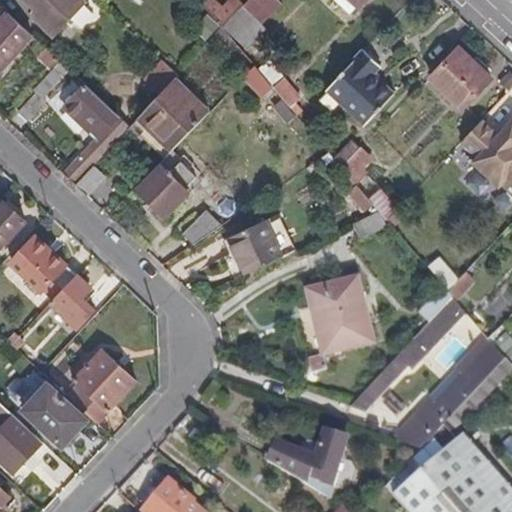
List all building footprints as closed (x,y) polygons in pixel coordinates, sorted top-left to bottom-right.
[(88,0),(22,0),(38,15),(33,20),(53,38),(88,0)] [(230,0),(222,9),(214,0),(197,0),(212,17),(221,27),(222,26),(240,7),(243,3),(240,0),(230,0)] [(260,27),(282,5),(276,0),(246,0),(243,3),(240,7),(260,27)] [(351,0),(360,8),(367,0),(351,0)] [(245,48),(263,29),(260,27),(240,7),(222,26),(245,48)] [(0,70),(31,36),(8,14),(0,22),(0,70)] [(206,40),(219,27),(208,16),(195,29),(206,40)] [(59,62),(47,50),(39,58),(52,70),(59,62)] [(379,66),(363,51),(327,90),(328,92),(320,101),(332,112),(341,103),(365,126),(394,94),(372,73),(379,66)] [(464,110),(491,81),(459,51),(431,80),(443,91),(439,96),(451,106),(455,102),(464,110)] [(264,76),(274,68),(268,61),(258,70),(264,76)] [(44,101),(61,82),(59,81),(69,71),(60,62),(33,92),(36,94),(17,115),(28,125),(47,104),(44,101)] [(163,63),(144,82),(159,95),(176,76),(163,63)] [(257,95),(269,83),(264,76),(258,70),(254,65),(241,79),(257,95)] [(300,99),(274,68),(264,76),(269,83),(284,100),(297,115),(297,116),(302,112),(295,104),(300,99)] [(173,151),(213,109),(177,75),(176,76),(159,95),(138,118),(173,151)] [(127,124),(86,87),(65,110),(98,139),(64,176),(75,186),(94,166),(102,157),(100,155),(127,124)] [(297,115),(284,100),(275,108),(287,123),(297,115)] [(320,159),(329,152),(300,119),(298,116),(287,125),(297,127),(306,139),(303,142),(310,151),(301,159),(307,167),(320,159)] [(502,185),(511,193),(511,120),(498,136),(481,120),(461,143),(478,158),(473,163),(499,187),(502,185)] [(346,166),(361,150),(354,143),(338,159),(346,166)] [(363,170),(372,161),(361,150),(346,166),(344,169),(358,185),(359,187),(368,177),(369,176),(363,170)] [(326,167),(335,159),(329,152),(320,159),(326,167)] [(191,193),(187,189),(194,182),(178,167),(180,165),(169,155),(160,165),(161,166),(138,190),(167,218),(191,193)] [(88,198),(107,177),(94,166),(75,186),(88,198)] [(370,200),(380,190),(368,177),(359,187),(370,200)] [(364,214),(375,205),(371,201),(370,200),(359,187),(358,185),(347,194),(364,214)] [(399,209),(380,190),(370,200),(371,201),(375,205),(378,209),(388,221),(393,216),(399,209)] [(4,248),(27,223),(6,204),(0,209),(0,247),(2,246),(4,248)] [(394,228),(409,214),(401,207),(399,209),(393,216),(388,221),(394,228)] [(387,225),(378,209),(353,222),(361,238),(387,225)] [(195,245),(222,226),(207,212),(185,235),(195,245)] [(246,270),(248,274),(283,257),(295,250),(280,219),(267,225),(265,221),(230,238),(230,239),(246,270)] [(53,281),(66,267),(35,238),(13,263),(43,292),(53,281)] [(459,280),(440,258),(429,269),(445,287),(449,291),(459,280)] [(63,291),(76,276),(66,267),(53,281),(63,291)] [(455,299),(474,280),(466,272),(459,280),(449,291),(455,298),(455,299)] [(373,343),(357,275),(305,288),(310,308),(313,307),(325,355),(373,343)] [(95,311),(82,299),(91,290),(76,276),(63,291),(51,303),(78,329),(95,311)] [(430,324),(455,298),(449,291),(445,287),(419,314),(430,324)] [(430,350),(466,312),(455,299),(455,298),(430,324),(414,341),(424,350),(427,347),(430,350)] [(13,345),(20,337),(11,329),(4,337),(13,345)] [(511,346),(511,343),(505,336),(497,344),(506,353),(511,346)] [(17,349),(24,341),(20,337),(13,345),(17,349)] [(414,417),(424,426),(407,445),(422,450),(438,433),(450,420),(474,394),(507,359),(490,340),(489,338),(414,417)] [(414,341),(407,350),(420,362),(430,350),(427,347),(424,350),(414,341)] [(97,424),(137,382),(103,350),(76,379),(80,384),(85,388),(72,401),(97,424)] [(411,370),(420,362),(407,350),(378,381),(387,389),(407,367),(411,370)] [(328,367),(325,355),(309,359),(313,371),(328,367)] [(482,402),(511,371),(511,365),(507,359),(474,394),(482,402)] [(43,373),(47,369),(43,365),(39,370),(43,373)] [(365,412),(387,389),(378,381),(353,407),(365,412)] [(72,401),(85,388),(80,384),(68,397),(72,401)] [(87,420),(51,386),(26,413),(42,428),(39,432),(47,440),(51,436),(62,446),(87,420)] [(458,428),(482,402),(474,394),(450,420),(458,428)] [(0,458),(13,471),(40,442),(0,404),(0,458)] [(407,445),(424,426),(414,417),(392,440),(407,445)] [(377,432),(379,424),(369,421),(367,430),(377,432)] [(329,498),(349,439),(327,432),(317,460),(278,447),(272,464),(329,498)] [(511,511),(511,487),(466,436),(452,449),(438,433),(422,450),(387,488),(408,511),(511,511)] [(501,448),(511,456),(511,436),(510,435),(501,448)] [(145,511),(205,511),(169,481),(144,510),(145,511)] [(4,511),(0,507),(11,496),(0,486),(0,511),(4,511)]
